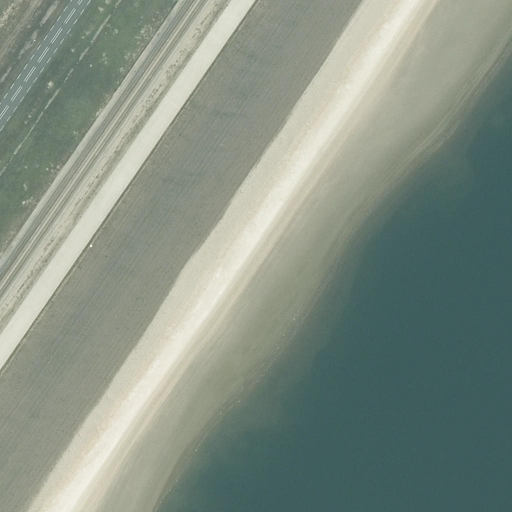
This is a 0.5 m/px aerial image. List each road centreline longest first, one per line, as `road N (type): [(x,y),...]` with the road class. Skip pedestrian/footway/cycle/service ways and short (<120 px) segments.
road 1 (unclassified): [(0,416),(287,0)]
road 2 (secondary): [(81,0),(0,118)]
